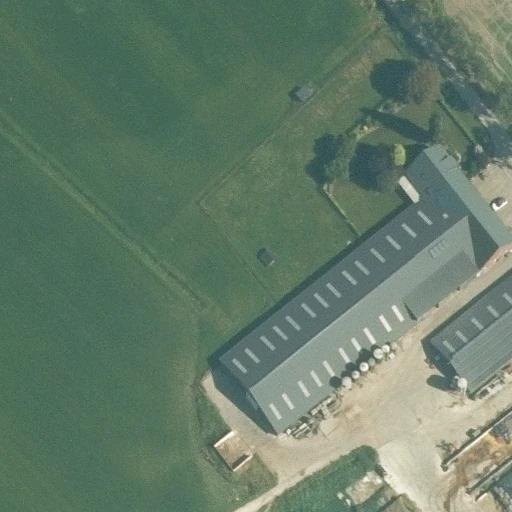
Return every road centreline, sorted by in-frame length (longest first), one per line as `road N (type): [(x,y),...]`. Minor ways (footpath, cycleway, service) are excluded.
road 1 (track): [(247,511),(421,391)]
road 2 (unclassified): [(511,142),(392,0)]
road 3 (track): [(291,484),(218,386)]
